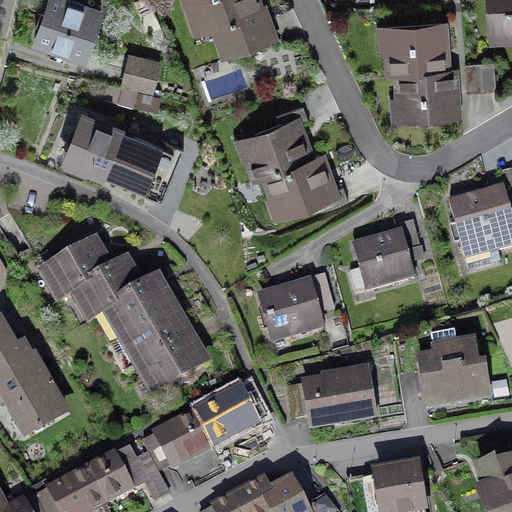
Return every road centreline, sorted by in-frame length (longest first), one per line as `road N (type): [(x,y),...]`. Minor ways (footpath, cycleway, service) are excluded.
road 1 (residential): [(179,511),(295,454),(511,419)]
road 2 (residential): [(511,124),(442,167),(402,172),(378,162),(350,124),(298,0)]
